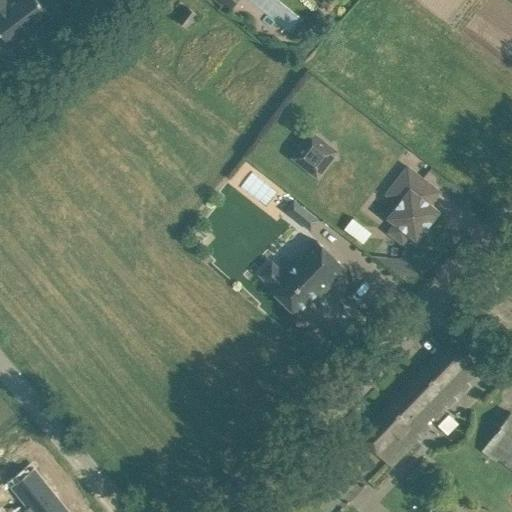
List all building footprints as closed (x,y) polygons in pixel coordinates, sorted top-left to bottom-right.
[(0,0),(0,28),(12,44),(24,36),(25,37),(37,29),(35,27),(49,15),(37,0),(13,0),(9,3),(5,0),(0,0)] [(219,0),(231,9),(237,0),(219,0)] [(179,21),(186,27),(197,13),(189,7),(179,21)] [(328,162),(326,142),(311,131),(292,157),(317,176),(328,162)] [(384,194),(397,204),(387,216),(417,240),(439,210),(425,200),(435,187),(407,165),(384,194)] [(285,211),(297,220),(306,209),(294,199),(285,211)] [(352,217),(344,228),(363,242),(371,231),(352,217)] [(268,285),(297,313),(319,291),(322,293),(346,268),(318,240),(295,264),(292,261),(268,285)] [(359,435),(392,467),(421,436),(418,433),(420,430),(424,434),(431,426),(427,423),(433,416),(437,420),(444,412),(440,409),(446,402),(450,406),(457,399),(454,395),(460,389),(464,392),(470,385),(467,382),(473,375),(476,379),(484,371),(451,340),(359,435)] [(481,450),(511,473),(511,412),(481,450)] [(449,413),(438,425),(447,434),(458,422),(449,413)] [(66,511),(33,470),(13,486),(34,511),(66,511)]
